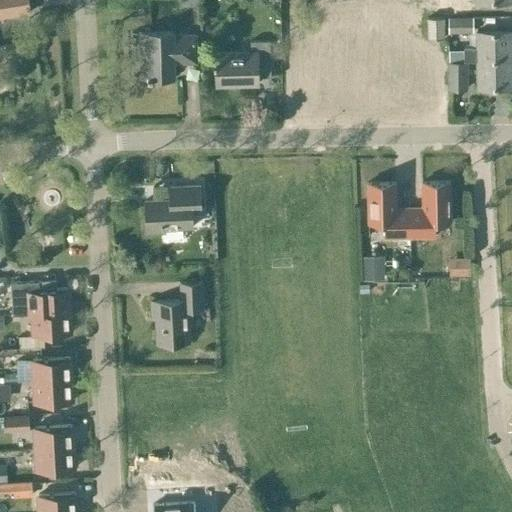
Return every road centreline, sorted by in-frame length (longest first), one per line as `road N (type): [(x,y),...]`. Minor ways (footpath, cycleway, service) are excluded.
road 1 (residential): [(91,146),(478,134)]
road 2 (residential): [(112,511),(91,146)]
road 3 (residential): [(511,465),(496,434),(478,134)]
road 4 (residential): [(91,146),(83,0)]
